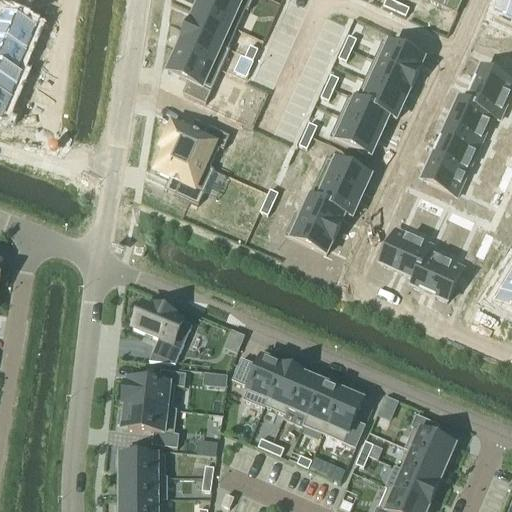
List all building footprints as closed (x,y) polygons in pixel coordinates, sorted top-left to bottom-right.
[(217,0),(202,0),(195,16),(236,35),(245,14),(248,15),(254,2),(248,0),(226,0),(225,3),(217,0)] [(424,1),(423,3),(456,18),(464,0),(425,0),(425,1),(424,1)] [(511,0),(503,0),(492,26),(511,34),(511,0)] [(386,3),(383,11),(394,16),(398,8),(386,3)] [(398,8),(394,16),(405,21),(409,13),(398,8)] [(195,16),(186,35),(227,54),(228,53),(236,35),(195,16)] [(0,22),(0,49),(24,60),(34,37),(0,22)] [(186,35),(177,55),(221,75),(230,54),(228,53),(227,54),(186,35)] [(348,41),(343,52),(351,56),(356,44),(348,41)] [(382,45),(373,66),(415,85),(419,75),(418,75),(423,64),(382,45)] [(0,49),(0,76),(15,82),(24,60),(0,49)] [(250,51),(244,62),(252,66),(258,54),(250,51)] [(343,52),(338,63),(346,67),(351,56),(343,52)] [(177,55),(167,77),(188,86),(182,98),(205,109),(221,75),(177,55)] [(489,57),(486,64),(497,69),(500,62),(489,57)] [(241,61),(234,76),(245,81),(252,66),(241,61)] [(500,62),(497,69),(508,74),(511,67),(500,62)] [(373,66),(364,85),(405,104),(410,93),(411,94),(415,85),(373,66)] [(0,76),(0,102),(10,106),(19,84),(15,82),(0,76)] [(472,87),(469,96),(504,112),(511,94),(511,91),(478,77),(473,88),(472,87)] [(330,80),(325,92),(333,95),(338,84),(330,80)] [(355,105),(389,120),(388,121),(396,125),(405,104),(364,85),(355,105)] [(325,92),(320,103),(328,106),(333,95),(325,92)] [(463,111),(462,112),(491,124),(490,125),(497,128),(504,112),(469,96),(465,103),(466,104),(463,111)] [(348,101),(338,122),(380,140),(388,121),(389,120),(355,105),(348,101)] [(0,102),(0,129),(10,106),(0,102)] [(456,108),(449,124),(484,140),(490,125),(491,124),(462,112),(463,111),(456,108)] [(338,122),(329,142),(370,161),(380,140),(338,122)] [(445,132),(442,139),(477,155),(484,140),(449,124),(445,132)] [(309,128),(304,139),(312,143),(317,132),(309,128)] [(171,129),(161,152),(165,154),(165,153),(209,173),(209,172),(219,152),(223,154),(229,141),(206,130),(201,142),(190,137),(171,129)] [(304,139),(298,151),(306,154),(312,143),(304,139)] [(438,147),(434,154),(470,170),(477,155),(442,139),(438,147)] [(165,154),(155,176),(169,183),(180,188),(175,199),(198,210),(203,198),(213,176),(214,174),(209,172),(209,173),(165,153),(165,154)] [(432,162),(428,170),(463,186),(470,170),(434,154),(431,162),(432,162)] [(327,161),(317,182),(361,202),(370,181),(327,161)] [(424,179),(419,189),(454,205),(463,186),(428,170),(424,179)] [(511,176),(506,173),(501,184),(508,188),(511,178),(511,176)] [(317,182),(308,202),(310,203),(310,202),(345,218),(344,219),(351,222),(361,202),(317,182)] [(501,184),(496,195),(503,199),(508,188),(501,184)] [(270,195),(265,206),(273,209),(278,198),(270,195)] [(494,200),(489,211),(496,214),(501,203),(494,200)] [(301,221),(301,222),(336,238),(340,229),(344,219),(345,218),(310,202),(310,203),(301,221)] [(419,205),(416,213),(427,218),(430,210),(419,205)] [(430,210),(427,218),(438,223),(441,215),(430,210)] [(294,218),(284,241),(326,260),(331,247),(332,248),(336,238),(301,222),(301,221),(294,218)] [(450,219),(447,227),(458,232),(461,224),(450,219)] [(461,224),(458,232),(469,237),(472,229),(461,224)] [(394,239),(378,273),(398,282),(413,247),(394,239)] [(484,241),(479,252),(486,255),(491,244),(484,241)] [(413,247),(398,282),(412,289),(413,289),(426,261),(427,261),(430,255),(413,247)] [(479,252),(474,263),(481,266),(486,255),(479,252)] [(292,253),(286,266),(301,273),(308,260),(292,253)] [(412,289),(409,295),(418,299),(418,300),(425,304),(441,268),(427,261),(426,261),(413,289),(412,289)] [(441,268),(425,304),(434,307),(445,312),(461,277),(441,268)] [(511,295),(504,291),(492,312),(511,323),(511,295)] [(143,310),(133,334),(158,344),(149,366),(175,369),(192,330),(173,323),(174,320),(171,319),(171,318),(157,313),(153,312),(152,314),(143,310)] [(244,340),(231,335),(228,343),(240,349),(244,340)] [(242,363),(232,385),(248,392),(243,405),(264,414),(265,412),(264,411),(282,370),(262,361),(258,370),(242,363)] [(282,370),(264,411),(265,412),(285,420),(288,414),(287,413),(302,378),(282,370)] [(124,387),(122,410),(124,410),(124,409),(172,414),(172,413),(174,391),(184,392),(185,378),(160,376),(159,388),(127,384),(127,387),(124,387)] [(302,378),(287,413),(288,414),(306,421),(307,422),(322,387),(302,378)] [(226,392),(227,379),(219,379),(218,392),(226,392)] [(306,421),(302,430),(323,439),(342,395),(322,387),(307,422),(306,421)] [(342,395),(323,439),(355,453),(365,430),(354,425),(362,404),(342,395)] [(119,414),(117,429),(122,429),(121,434),(153,437),(152,450),(177,453),(178,439),(174,439),(177,414),(172,413),(172,414),(124,409),(124,410),(124,414),(119,414)] [(413,433),(404,454),(410,457),(411,456),(446,471),(455,450),(434,441),(439,430),(416,420),(411,432),(413,433)] [(261,443),(257,451),(269,456),(272,448),(261,443)] [(365,446),(360,457),(368,461),(373,449),(365,446)] [(272,448),(269,456),(280,461),(284,453),(272,448)] [(403,475),(402,475),(437,490),(446,471),(411,456),(410,457),(403,475)] [(360,457),(355,469),(363,472),(368,461),(360,457)] [(119,460),(119,483),(164,483),(164,482),(164,460),(119,460)] [(300,460),(296,468),(308,473),(311,465),(300,460)] [(205,471),(203,483),(212,484),(213,472),(205,471)] [(329,483),(340,488),(345,476),(334,471),(329,483)] [(394,471),(384,493),(387,494),(387,492),(429,510),(437,490),(402,475),(403,475),(394,471)] [(119,483),(119,504),(157,504),(157,505),(167,505),(167,482),(164,482),(164,483),(119,483)] [(203,483),(201,495),(210,497),(212,484),(203,483)] [(376,511),(428,511),(429,510),(387,492),(387,494),(378,511),(376,511)]
